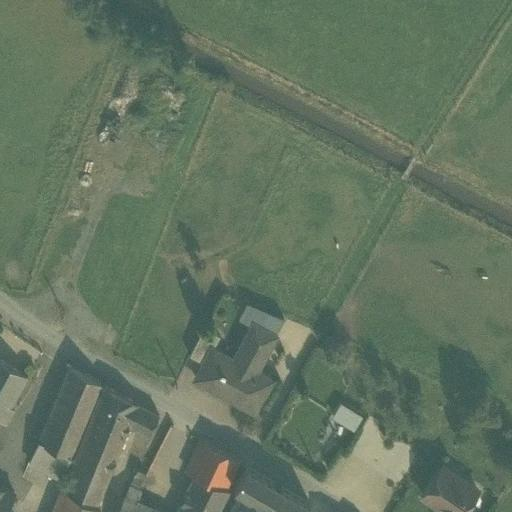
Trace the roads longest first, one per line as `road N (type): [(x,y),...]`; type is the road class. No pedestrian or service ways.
road 1 (track): [(250,453),(410,159),(511,0)]
road 2 (unclassified): [(345,511),(44,337),(0,302)]
road 3 (track): [(116,150),(44,337)]
